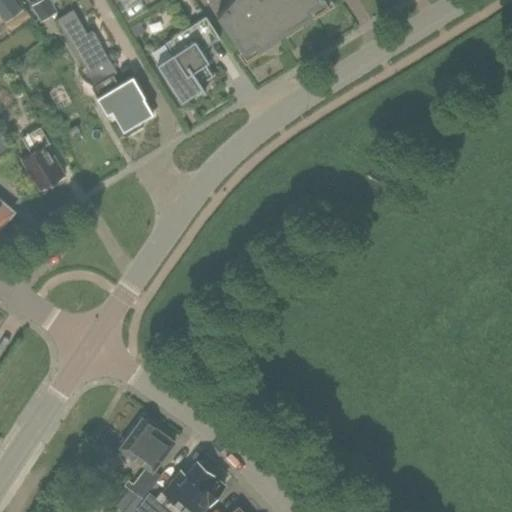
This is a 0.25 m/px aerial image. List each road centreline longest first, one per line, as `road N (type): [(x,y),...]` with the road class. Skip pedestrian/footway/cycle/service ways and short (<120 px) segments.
road 1 (tertiary): [(90,344),(201,183),(260,125),(380,49)]
road 2 (unclassified): [(287,511),(199,422),(130,369)]
road 3 (tertiary): [(0,478),(90,344)]
